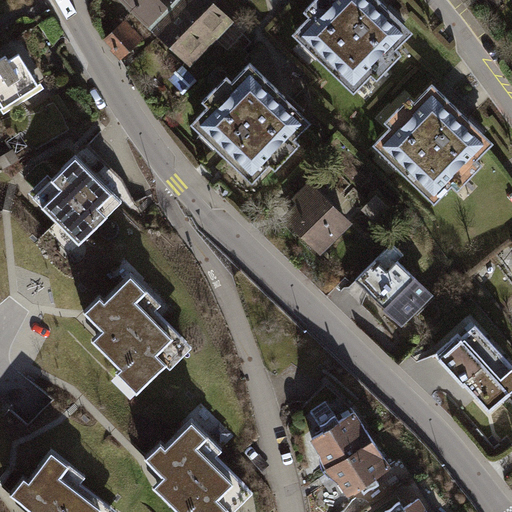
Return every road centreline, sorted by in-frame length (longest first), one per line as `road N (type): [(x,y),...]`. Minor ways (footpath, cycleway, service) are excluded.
road 1 (tertiary): [(501,511),(450,445),(178,183)]
road 2 (residential): [(291,511),(223,286),(167,201),(178,183)]
road 3 (tertiary): [(178,183),(62,0)]
road 4 (residential): [(511,105),(435,0)]
